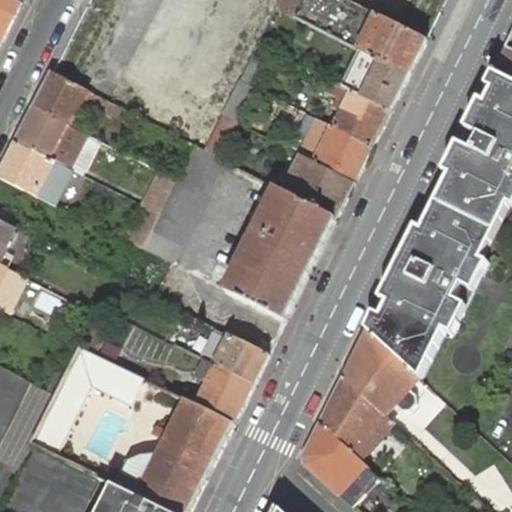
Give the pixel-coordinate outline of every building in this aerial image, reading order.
[(14,0),(0,0),(0,44),(1,45),(16,17),(23,4),(14,0)] [(410,77),(429,41),(425,39),(380,16),(347,0),(282,0),(278,10),(297,20),(362,53),(410,77)] [(511,82),(511,52),(507,51),(496,74),(511,82)] [(393,113),(410,77),(362,53),(345,89),(354,94),(393,113)] [(264,58),(255,54),(241,81),(250,86),(264,58)] [(368,331),(422,380),(423,381),(447,332),(455,336),(477,292),(484,277),(490,265),(483,262),(511,206),(511,82),(496,74),(489,88),(495,91),(489,105),(482,102),(468,130),(460,146),(452,161),(446,173),(453,177),(425,232),(419,229),(383,300),(391,304),(384,318),(376,314),(368,331)] [(90,92),(53,75),(36,109),(72,128),(85,102),(94,106),(118,118),(122,109),(114,105),(111,103),(99,97),(90,92)] [(345,89),(335,84),(331,93),(342,99),(337,108),(345,113),(336,130),(374,149),(393,113),(354,94),(345,89)] [(254,92),(240,85),(224,116),(225,117),(238,123),(254,92)] [(36,109),(18,144),(56,163),(71,170),(88,136),(84,134),(72,128),(36,109)] [(90,121),(78,115),(72,128),(84,134),(90,121)] [(238,123),(225,117),(206,153),(223,161),(241,125),(238,123)] [(357,185),(374,149),(336,130),(334,128),(316,120),(299,155),(305,158),(319,165),(357,185)] [(18,144),(0,177),(38,198),(56,163),(18,144)] [(226,163),(206,153),(197,148),(180,181),(162,215),(151,237),(144,250),(174,265),(226,163)] [(339,221),(357,185),(319,165),(305,158),(287,193),(339,221)] [(56,163),(38,198),(57,207),(75,173),(71,170),(56,163)] [(180,181),(164,173),(146,207),(162,215),(180,181)] [(289,322),(339,221),(287,193),(281,191),(231,293),(289,322)] [(146,207),(145,207),(134,229),(151,237),(162,215),(146,207)] [(0,221),(0,266),(1,267),(7,253),(6,252),(17,231),(0,221)] [(10,265),(9,270),(19,275),(21,271),(10,265)] [(0,266),(0,311),(1,312),(3,313),(15,291),(1,284),(9,270),(1,267),(0,266)] [(128,296),(118,291),(108,311),(109,311),(106,318),(115,322),(118,315),(128,296)] [(100,325),(86,352),(97,358),(111,331),(100,325)] [(224,334),(217,330),(202,359),(207,362),(209,363),(217,367),(218,367),(256,386),(271,357),(232,337),(224,334)] [(411,391),(421,380),(422,380),(368,331),(344,377),(388,417),(397,406),(405,412),(413,413),(420,405),(418,398),(411,391)] [(120,353),(107,346),(100,359),(113,366),(120,353)] [(72,372),(59,398),(58,399),(35,445),(60,458),(95,389),(134,409),(147,383),(113,366),(100,359),(97,358),(86,352),(83,350),(81,353),(72,372)] [(236,426),(256,386),(218,367),(217,367),(209,363),(207,362),(200,375),(209,380),(211,380),(209,385),(198,407),(236,426)] [(62,367),(49,392),(59,398),(72,372),(62,367)] [(395,424),(388,417),(344,377),(321,424),(362,461),(395,424)] [(35,445),(58,399),(32,385),(0,450),(0,459),(21,471),(35,445)] [(209,482),(236,426),(198,407),(187,402),(183,410),(171,435),(171,434),(158,428),(154,436),(167,442),(167,443),(160,457),(160,458),(209,482)] [(321,424),(304,458),(305,465),(340,496),(355,509),(382,480),(372,470),(362,461),(321,424)] [(167,511),(193,511),(209,482),(160,458),(160,457),(145,454),(132,462),(119,488),(167,511)] [(167,511),(119,488),(117,487),(104,511),(167,511)]
